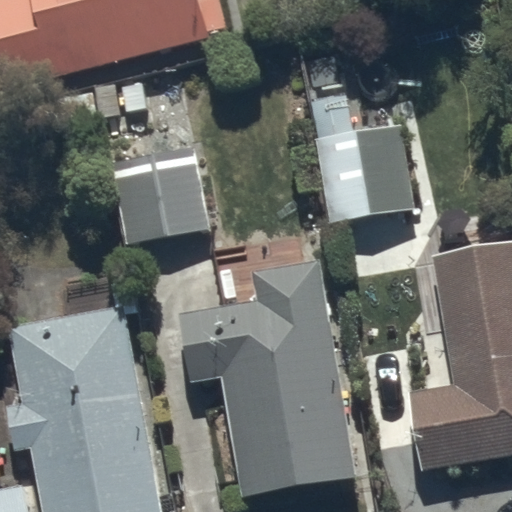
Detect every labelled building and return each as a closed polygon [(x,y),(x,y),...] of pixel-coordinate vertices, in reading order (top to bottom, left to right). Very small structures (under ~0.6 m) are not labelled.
[(0,0),(0,88),(210,37),(208,28),(227,23),(221,0),(0,0)] [(348,99),(315,104),(319,136),(312,137),(325,220),(414,206),(400,120),(352,128),(348,99)] [(194,143),(108,159),(125,242),(209,226),(194,143)] [(511,449),(511,237),(434,250),(456,380),(410,388),(423,465),(511,449)] [(359,474),(319,256),(249,268),(254,299),(179,313),(191,381),(219,376),(240,495),(359,474)] [(163,511),(127,303),(9,324),(22,398),(8,401),(16,447),(32,444),(44,511),(163,511)] [(31,511),(27,486),(0,490),(0,511),(31,511)]
